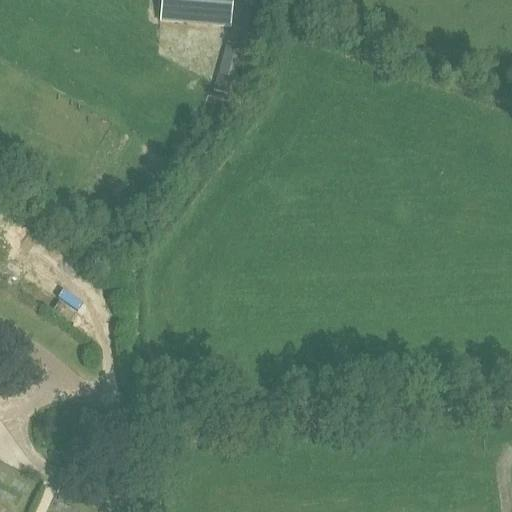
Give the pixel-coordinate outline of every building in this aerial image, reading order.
[(232,31),(233,24),(234,0),(162,0),(161,25),(232,31)] [(264,0),(242,0),(239,47),(261,48),(264,0)] [(227,44),(214,92),(233,98),(245,49),(227,44)] [(115,194),(111,199),(116,202),(120,197),(115,194)] [(84,310),(65,297),(60,304),(79,318),(84,310)]
